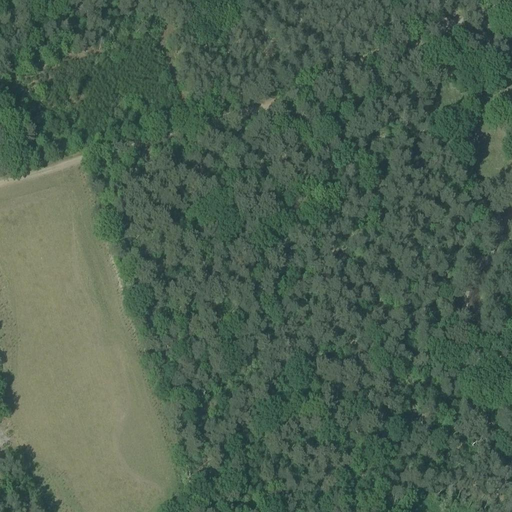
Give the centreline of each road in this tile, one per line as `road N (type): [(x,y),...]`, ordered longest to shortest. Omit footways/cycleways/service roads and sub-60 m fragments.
road 1 (track): [(511,2),(305,92),(0,185)]
road 2 (track): [(511,257),(467,290),(466,308),(490,363),(511,369)]
